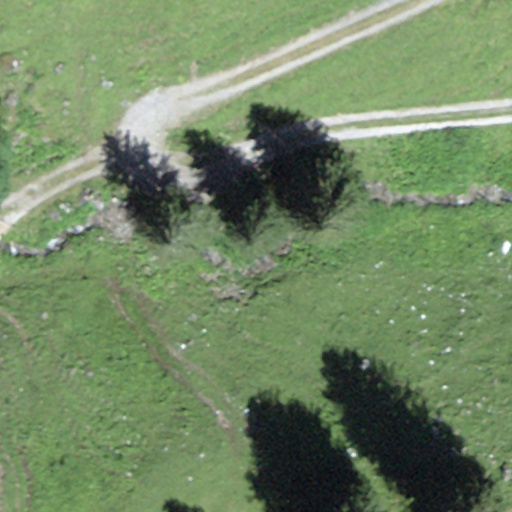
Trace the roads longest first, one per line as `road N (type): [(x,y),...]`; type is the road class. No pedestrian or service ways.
road 1 (track): [(136,150),(215,154),(331,125),(511,102)]
road 2 (track): [(423,0),(154,108),(136,150)]
road 3 (track): [(0,218),(55,179),(136,150)]
